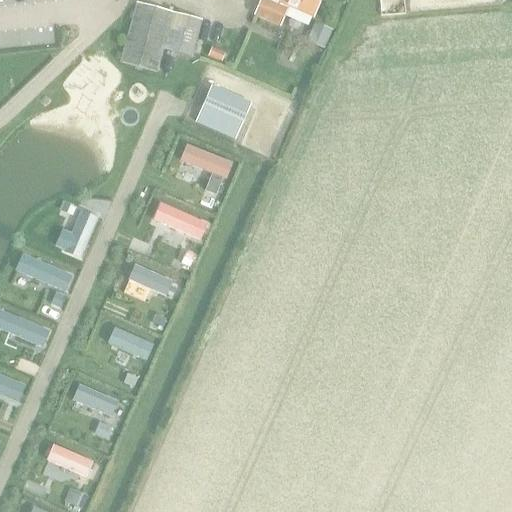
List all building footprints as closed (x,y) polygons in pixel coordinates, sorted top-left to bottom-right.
[(287,8),(311,19),(319,0),(279,0),(278,2),(274,0),(259,0),(253,15),(279,27),(287,8)] [(162,51),(190,58),(200,22),(136,4),(120,64),(156,74),(162,51)] [(296,50),(306,23),(288,17),(279,44),(296,50)] [(224,59),(218,77),(259,92),(266,75),(224,59)] [(110,155),(124,124),(114,120),(101,150),(110,155)] [(191,128),(184,146),(234,166),(241,148),(191,128)] [(190,216),(197,202),(162,185),(155,199),(190,216)] [(84,368),(74,391),(120,410),(130,387),(84,368)] [(62,429),(53,448),(96,467),(104,448),(62,429)] [(87,494),(91,476),(75,473),(71,491),(87,494)]
